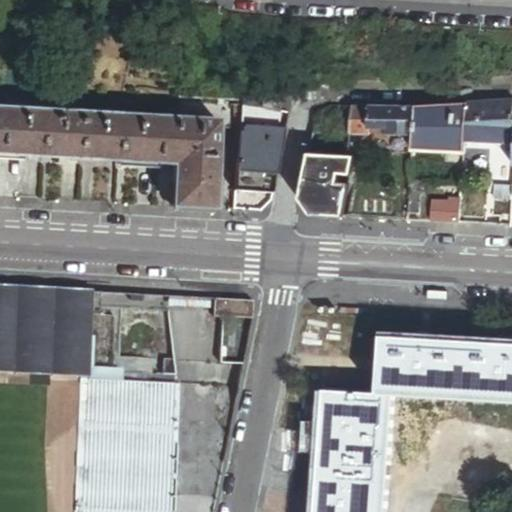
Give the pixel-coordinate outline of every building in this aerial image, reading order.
[(282,113),(286,91),(268,88),(264,109),(282,113)] [(181,96),(180,119),(219,122),(219,128),(242,129),(242,127),(244,100),(181,96)] [(511,101),(468,104),(465,142),(503,144),(511,144),(511,101)] [(465,142),(468,104),(417,107),(415,135),(414,139),(437,140),(465,142)] [(370,129),(370,107),(353,107),(350,134),(370,135),(370,129)] [(415,135),(417,107),(370,107),(370,129),(388,129),(388,135),(415,135)] [(0,109),(0,154),(42,156),(45,112),(0,109)] [(45,112),(42,156),(81,159),(84,114),(45,112)] [(84,114),(81,159),(119,161),(121,116),(84,114)] [(121,116),(119,161),(177,164),(180,119),(121,116)] [(180,119),(177,164),(174,207),(214,209),(219,128),(219,122),(180,119)] [(287,131),(242,127),(242,129),(239,161),(280,164),(287,131)] [(325,133),(314,132),(310,156),(321,156),(325,133)] [(348,158),(350,134),(339,134),(337,157),(348,158)] [(312,215),(341,217),(348,185),(337,184),(339,174),(351,175),(354,159),(348,159),(348,158),(337,157),(321,156),(310,156),(300,200),(312,215)] [(239,161),(236,193),(274,195),(280,164),(239,161)] [(425,184),(413,183),(412,215),(422,217),(425,184)] [(508,189),(497,188),(496,201),(507,203),(508,189)] [(451,224),(453,193),(435,192),(433,223),(451,224)] [(485,226),(487,198),(472,197),(471,225),(485,226)] [(0,374),(69,378),(86,379),(91,307),(92,294),(0,288),(0,374)] [(121,310),(122,296),(92,294),(91,307),(121,310)] [(250,303),(211,301),(210,320),(250,321),(250,303)] [(380,397),(394,397),(511,403),(511,346),(383,339),(380,397)] [(173,511),(180,385),(86,379),(69,378),(61,511),(173,511)] [(210,511),(236,388),(180,385),(173,511),(210,511)] [(387,511),(394,397),(380,397),(325,394),(318,511),(387,511)]
